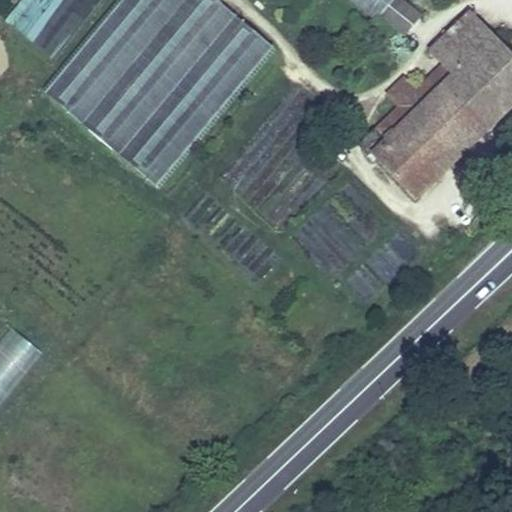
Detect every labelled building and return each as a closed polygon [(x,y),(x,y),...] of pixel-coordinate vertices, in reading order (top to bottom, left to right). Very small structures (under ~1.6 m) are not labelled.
[(54,61),(98,0),(21,0),(3,24),(54,61)] [(162,190),(275,48),(214,0),(121,0),(44,97),(162,190)] [(340,0),(365,21),(384,1),(383,0),(340,0)] [(406,41),(424,18),(401,0),(398,0),(381,22),(406,41)] [(414,156),(450,125),(468,144),(511,100),(511,77),(461,25),(421,64),(443,85),(359,165),(401,206),(435,175),(414,156)] [(468,144),(450,125),(414,156),(435,175),(468,144)]
